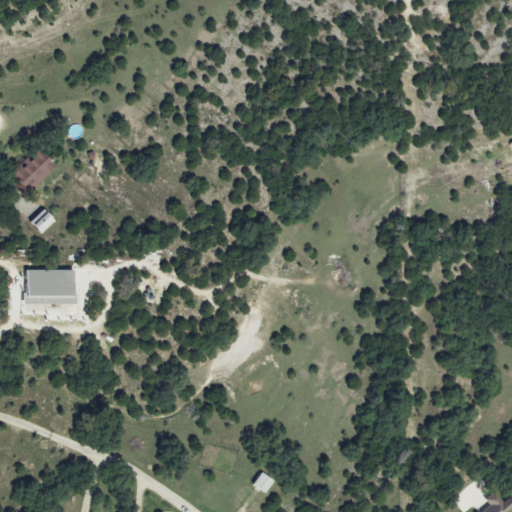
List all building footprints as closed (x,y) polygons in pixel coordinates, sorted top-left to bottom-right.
[(58,170),(40,150),(11,175),(29,195),(58,170)] [(56,225),(49,211),(32,218),(39,233),(56,225)] [(77,271),(27,271),(28,305),(77,305),(77,271)] [(269,481),(257,473),(248,485),(261,493),(269,481)] [(478,511),(504,511),(510,507),(493,491),(483,501),(486,504),(478,511)]
